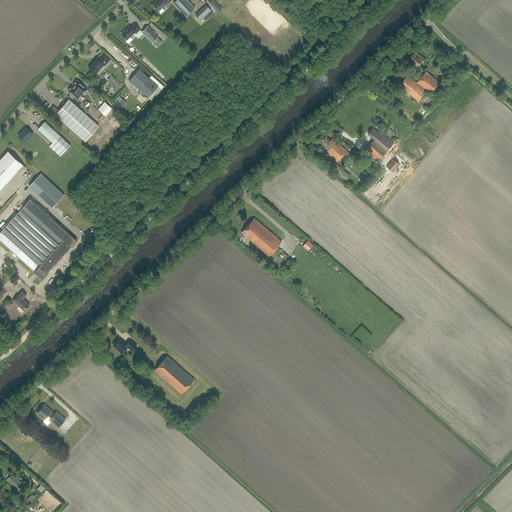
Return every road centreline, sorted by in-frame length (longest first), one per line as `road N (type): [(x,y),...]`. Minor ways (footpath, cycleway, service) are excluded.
road 1 (unclassified): [(0,420),(425,16)]
road 2 (track): [(0,357),(368,6)]
road 3 (unclassified): [(0,136),(37,88),(129,0)]
